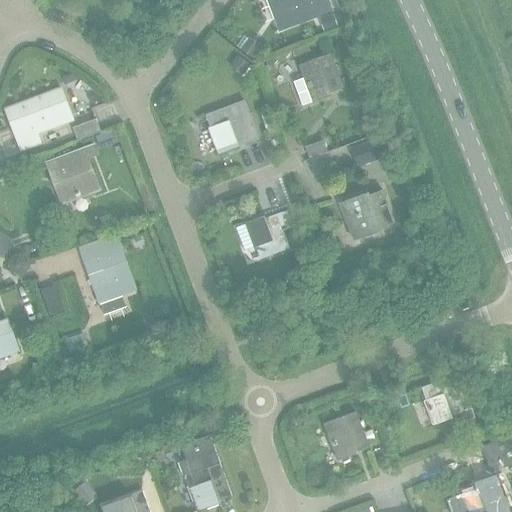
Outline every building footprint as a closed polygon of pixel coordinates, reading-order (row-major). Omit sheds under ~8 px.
[(285,13),(290,25),(335,9),(331,0),(268,0),(275,17),(285,13)] [(335,12),(328,15),(331,24),(338,21),(335,12)] [(249,38),(241,50),(255,60),(264,48),(249,38)] [(308,45),(292,51),(294,56),(310,51),(308,45)] [(300,63),(305,76),(303,77),(312,102),(332,94),(331,92),(343,87),(330,52),(300,63)] [(229,65),(243,75),(251,64),(237,54),(229,65)] [(266,61),(269,71),(276,69),(273,58),(266,61)] [(60,124),(60,122),(72,118),(60,87),(16,104),(20,117),(9,121),(20,149),(40,142),(36,133),(60,124)] [(93,90),(83,93),(83,94),(86,101),(96,98),(93,90)] [(83,94),(71,98),(75,109),(87,105),(86,101),(83,94)] [(218,152),(246,142),(258,137),(244,100),(206,114),(211,126),(209,127),(218,152)] [(365,111),(353,115),(359,132),(371,127),(365,111)] [(100,131),(96,119),(72,127),(77,140),(100,131)] [(116,129),(95,136),(99,148),(120,140),(116,129)] [(358,165),(387,154),(380,136),(351,147),(358,165)] [(77,151),(80,159),(53,170),(57,182),(54,183),(61,203),(86,193),(86,192),(98,187),(87,158),(97,155),(94,145),(77,151)] [(353,239),(365,235),(394,224),(382,190),(369,194),(368,191),(340,202),(353,239)] [(290,247),(284,230),(293,227),(286,210),(265,218),(264,215),(244,223),(253,247),(256,246),(260,258),(290,247)] [(136,289),(132,278),(121,248),(87,260),(92,273),(89,274),(99,303),(136,289)] [(336,249),(323,253),(328,267),(340,263),(336,249)] [(305,255),(309,265),(318,262),(315,252),(305,255)] [(64,311),(54,284),(40,289),(49,316),(64,311)] [(0,357),(19,350),(12,331),(9,332),(5,320),(0,321),(0,357)] [(84,333),(67,339),(75,363),(90,358),(87,346),(88,345),(84,333)] [(471,407),(464,410),(452,376),(422,387),(426,398),(424,400),(433,424),(452,418),(452,415),(455,414),(458,423),(474,417),(471,407)] [(357,452),(356,450),(368,446),(367,441),(363,432),(356,411),(326,422),(330,434),(329,435),(338,459),(357,452)] [(371,429),(363,432),(367,441),(374,438),(371,429)] [(491,472),(511,464),(511,436),(510,432),(481,443),(491,472)] [(232,495),(220,461),(210,434),(183,444),(189,459),(181,462),(199,511),(221,502),(220,499),(232,495)] [(124,471),(108,477),(111,486),(128,480),(124,471)] [(459,495),(448,499),(452,511),(501,511),(493,487),(500,485),(496,474),(480,480),(483,489),(479,491),(479,490),(478,488),(459,495)] [(97,495),(88,483),(76,494),(85,505),(97,495)] [(149,511),(142,490),(101,505),(103,511),(149,511)]
